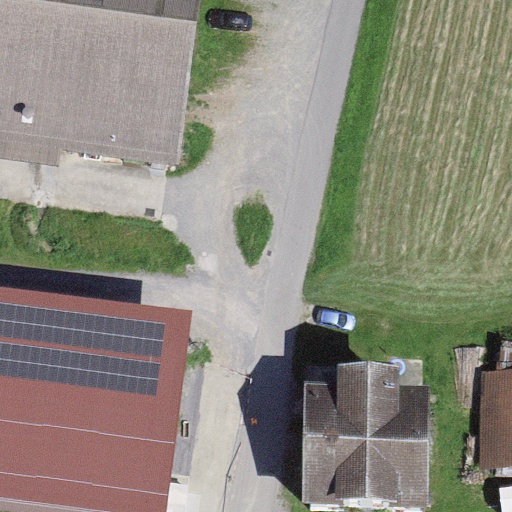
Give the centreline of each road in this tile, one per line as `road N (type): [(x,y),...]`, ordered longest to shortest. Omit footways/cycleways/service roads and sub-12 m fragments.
road 1 (residential): [(342,0),(266,337),(248,511)]
road 2 (track): [(0,283),(266,337)]
